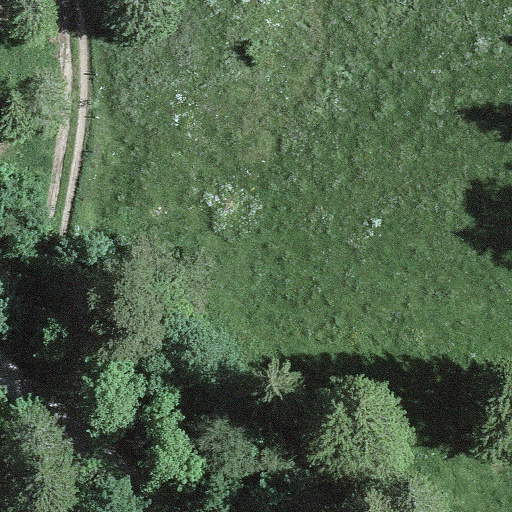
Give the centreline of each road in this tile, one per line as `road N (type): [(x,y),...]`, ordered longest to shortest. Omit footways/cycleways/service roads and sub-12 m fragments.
road 1 (track): [(28,391),(74,147),(80,36),(73,0)]
road 2 (unclassified): [(0,367),(160,511)]
